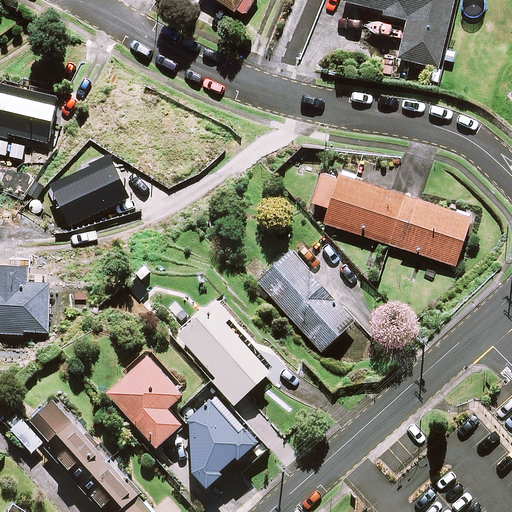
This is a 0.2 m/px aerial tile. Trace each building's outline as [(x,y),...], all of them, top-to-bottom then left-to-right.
[(214,0),(245,20),(257,0),(214,0)] [(346,0),(346,4),(385,13),(384,17),(410,23),(401,60),(440,69),(456,0),(346,0)] [(61,102),(3,89),(0,101),(0,138),(8,140),(9,136),(51,145),(61,102)] [(53,186),(69,230),(137,211),(114,158),(53,186)] [(473,220),(326,172),(315,205),(331,210),(326,225),(457,268),(473,220)] [(357,324),(295,255),(261,285),(323,354),(357,324)] [(32,270),(0,268),(0,334),(49,338),(52,287),(31,286),(32,270)] [(234,320),(217,301),(177,336),(238,406),(275,374),(231,324),(234,320)] [(186,399),(151,359),(110,395),(159,451),(185,428),(171,412),(186,399)] [(50,444),(45,449),(103,511),(158,511),(56,401),(32,424),(50,444)] [(213,403),(193,422),(195,477),(210,493),(226,478),(224,475),(238,462),(242,465),(261,447),(247,432),(244,435),(213,403)] [(45,445),(25,422),(14,431),(34,455),(45,445)]
